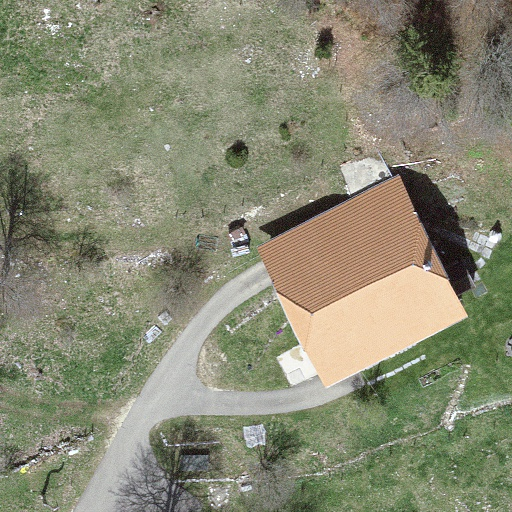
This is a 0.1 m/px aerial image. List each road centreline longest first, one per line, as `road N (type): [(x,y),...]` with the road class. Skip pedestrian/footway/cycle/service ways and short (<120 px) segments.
road 1 (track): [(85,511),(194,332),(258,272)]
road 2 (track): [(0,392),(42,411),(142,410)]
